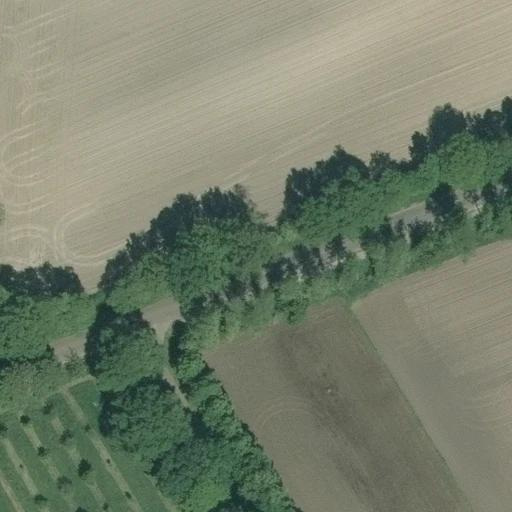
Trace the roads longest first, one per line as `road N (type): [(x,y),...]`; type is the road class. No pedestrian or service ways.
road 1 (residential): [(511,179),(135,322)]
road 2 (unclassified): [(255,511),(135,322)]
road 3 (residential): [(135,322),(0,374)]
